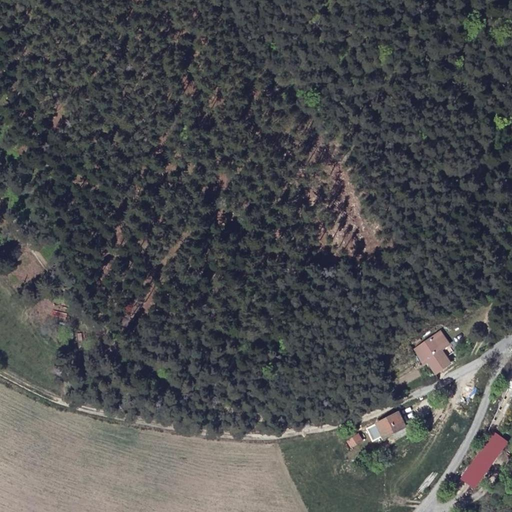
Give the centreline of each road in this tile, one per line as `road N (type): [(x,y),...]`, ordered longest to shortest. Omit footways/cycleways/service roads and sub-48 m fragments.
road 1 (track): [(258,420),(207,400),(102,338),(0,201)]
road 2 (track): [(258,420),(347,420),(443,377),(511,330)]
road 3 (track): [(0,366),(114,417),(246,434),(258,420)]
road 4 (residential): [(418,511),(465,452),(511,345)]
